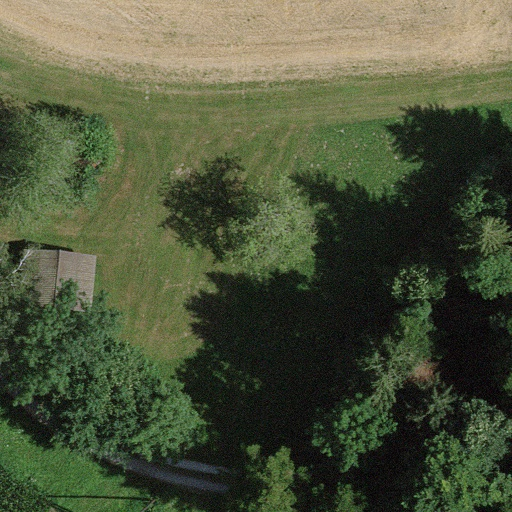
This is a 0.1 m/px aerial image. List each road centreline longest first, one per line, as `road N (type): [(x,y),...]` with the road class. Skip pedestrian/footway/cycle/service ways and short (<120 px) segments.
road 1 (track): [(329,511),(271,489),(175,471),(71,431),(0,367)]
road 2 (track): [(332,511),(511,495)]
